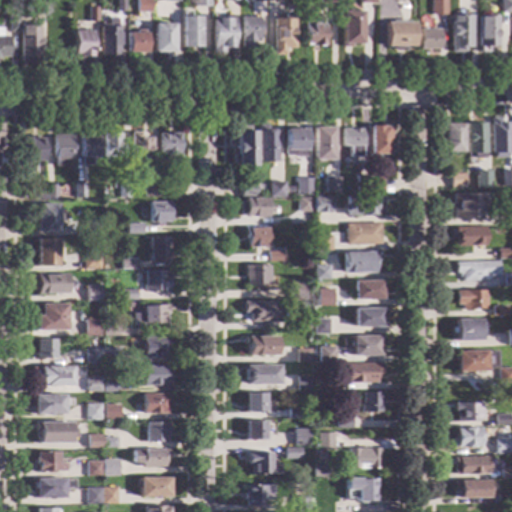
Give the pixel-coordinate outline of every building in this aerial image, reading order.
[(46,0),(47,15),(35,16),(35,0),(46,0)] [(124,0),(125,12),(116,12),(115,0),(124,0)] [(151,0),(151,12),(135,11),(135,0),(151,0)] [(193,0),(194,8),(208,8),(208,0),(193,0)] [(445,0),(445,15),(429,15),(429,0),(445,0)] [(511,0),(511,13),(498,13),(498,0),(511,0)] [(98,21),(89,22),(89,7),(98,6),(98,21)] [(360,44),(339,44),(340,11),(361,12),(360,44)] [(315,23),(325,24),(325,46),(311,46),(311,43),(304,43),(304,13),(315,14),(315,23)] [(469,48),(464,48),(464,52),(450,52),(450,47),(449,47),(449,15),(469,16),(469,48)] [(20,17),(19,32),(9,32),(10,16),(20,17)] [(199,48),(180,47),(181,16),(199,17),(199,48)] [(233,49),(222,49),(222,54),(212,54),(211,18),(232,17),(233,49)] [(258,17),(257,41),(253,41),(253,48),(240,47),(241,17),(258,17)] [(495,47),(485,47),(486,53),(477,53),(476,17),(495,17),(495,47)] [(294,48),(283,48),(283,56),(272,56),(272,18),(294,18),(294,48)] [(413,23),(413,48),(382,47),(383,22),(413,23)] [(174,53),(153,53),(153,23),(175,23),(174,53)] [(39,62),(19,62),(20,24),(40,25),(39,62)] [(121,55),(101,55),(101,26),(121,26),(121,55)] [(2,36),(9,36),(9,58),(0,57),(0,27),(2,27),(2,36)] [(438,50),(431,50),(431,53),(426,53),(426,50),(417,50),(418,29),(438,30),(438,50)] [(93,55),(74,55),(74,30),(93,30),(93,55)] [(147,52),(127,52),(127,32),(147,32),(147,52)] [(499,122),(509,122),(509,153),(505,153),(505,159),(493,159),(493,153),(489,153),(489,118),(499,118),(499,122)] [(274,162),(256,162),(256,121),(274,121),(274,162)] [(471,124),(484,124),(484,154),(483,154),(483,159),(471,159),(471,154),(464,154),(464,124),(466,124),(466,122),(471,122),(471,124)] [(461,153),(441,153),(441,124),(461,124),(461,153)] [(387,154),(368,154),(368,126),(387,126),(387,154)] [(332,161),(312,161),(312,127),(332,127),(332,161)] [(253,166),(231,166),(230,153),(235,153),(234,130),(252,129),(253,166)] [(305,157),(284,157),(284,129),(305,129),(305,157)] [(360,157),(348,157),(348,146),(340,146),(340,129),(360,129),(360,157)] [(141,137),(152,137),(151,169),(129,169),(130,131),(141,131),(141,137)] [(121,137),(124,137),(124,156),(102,156),(103,132),(121,133),(121,137)] [(180,133),(179,162),(167,162),(167,155),(158,154),(159,132),(180,133)] [(98,159),(91,158),(91,166),(79,166),(79,134),(99,134),(98,159)] [(71,160),(64,160),(64,165),(50,165),(51,135),(72,136),(71,160)] [(44,161),(22,161),(22,138),(45,138),(44,161)] [(488,188),(480,188),(480,170),(488,170),(488,188)] [(462,188),(448,188),(448,174),(462,174),(462,188)] [(365,176),(365,191),(354,190),(354,175),(365,176)] [(339,194),(323,194),(323,178),(338,177),(339,194)] [(310,195),(294,195),(294,178),(310,178),(310,195)] [(381,180),(381,194),(367,194),(367,180),(381,180)] [(158,182),(157,197),(143,196),(144,181),(158,182)] [(174,182),(173,197),(157,197),(158,181),(174,182)] [(129,183),(128,199),(117,198),(118,182),(129,183)] [(254,197),(239,197),(239,182),(254,182),(254,197)] [(282,196),(266,196),(267,182),(282,182),(282,196)] [(84,199),(73,199),(73,183),(85,183),(84,199)] [(57,185),(56,200),(45,199),(46,185),(57,185)] [(45,190),(45,201),(30,201),(30,190),(45,190)] [(483,221),(467,221),(467,218),(449,218),(449,194),(483,194),(483,221)] [(330,196),(330,213),(311,212),(312,195),(330,196)] [(381,215),(344,215),(344,197),(381,197),(381,215)] [(266,217),(260,215),(260,220),(252,220),(252,217),(243,217),(243,213),(239,213),(238,202),(243,202),(243,199),(265,198),(266,217)] [(310,211),(295,211),(295,198),(310,198),(310,211)] [(57,231),(36,232),(35,202),(56,201),(57,231)] [(169,224),(148,225),(147,202),(168,201),(169,224)] [(99,235),(82,235),(82,219),(99,219),(99,235)] [(379,244),(343,246),(343,224),(379,223),(379,244)] [(141,234),(125,234),(125,224),(141,224),(141,234)] [(268,246),(244,247),(244,228),(267,227),(268,246)] [(483,227),(483,246),(453,247),(453,227),(483,227)] [(330,251),(312,252),(311,235),(330,235),(330,251)] [(58,265),(35,266),(34,238),(56,237),(58,265)] [(167,260),(150,261),(150,237),(167,237),(167,260)] [(511,250),(511,258),(511,259),(496,259),(496,249),(511,249),(511,250)] [(280,261),(266,261),(266,251),(280,250),(280,261)] [(99,270),(82,270),(82,252),(99,252),(99,270)] [(374,272),(340,272),(340,252),(374,252),(374,272)] [(136,269),(120,269),(120,259),(136,259),(136,269)] [(498,276),(487,276),(487,281),(460,282),(460,279),(457,279),(457,273),(454,273),(454,262),(498,261),(498,276)] [(267,285),(244,286),(243,266),(266,265),(267,285)] [(327,280),(312,281),(312,266),(326,266),(327,280)] [(165,273),(168,273),(168,293),(144,293),(144,271),(165,271),(165,273)] [(67,293),(36,294),(36,273),(67,272),(67,293)] [(511,287),(502,287),(501,274),(511,273),(511,287)] [(379,300),(350,300),(350,280),(379,281),(379,300)] [(307,300),(289,300),(289,282),(307,283),(307,300)] [(100,302),(85,302),(85,284),(100,284),(100,302)] [(136,300),(120,300),(119,290),(135,290),(136,300)] [(484,309),(476,310),(476,312),(472,312),(472,310),(459,310),(459,305),(454,305),(453,291),(484,290),(484,309)] [(334,305),(319,306),(319,292),(334,292),(334,305)] [(280,321),(249,321),(249,312),(242,312),(242,302),(280,302),(280,321)] [(167,324),(147,324),(147,327),(132,327),(132,313),(140,313),(140,304),(168,304),(167,324)] [(64,332),(36,331),(36,305),(65,306),(64,332)] [(505,316),(490,317),(490,307),(505,306),(505,316)] [(380,327),(351,327),(351,308),(380,308),(380,327)] [(326,334),(311,334),(311,319),(326,319),(326,334)] [(479,327),(482,327),(482,334),(479,334),(480,341),(454,341),(454,333),(450,333),(449,327),(454,327),(454,320),(479,319),(479,327)] [(100,336),(84,336),(84,320),(100,320),(100,336)] [(309,331),(294,331),(294,321),(309,321),(309,331)] [(118,338),(102,338),(102,325),(119,325),(118,338)] [(377,355),(349,355),(349,336),(377,336),(377,355)] [(167,357),(141,358),(141,338),(167,337),(167,357)] [(275,356),(245,355),(245,343),(242,343),(242,337),(275,337),(275,356)] [(54,358),(35,358),(35,338),(54,338),(54,358)] [(100,363),(84,364),(84,348),(99,347),(100,363)] [(118,363),(103,364),(102,348),(118,347),(118,363)] [(332,362),(316,362),(316,347),(332,347),(332,362)] [(310,362),(295,363),(294,350),(309,349),(310,362)] [(497,368),(485,368),(485,371),(477,372),(477,373),(473,373),(473,372),(455,372),(455,370),(453,370),(453,363),(455,363),(455,351),(497,351),(497,368)] [(380,373),(374,373),(374,384),(343,384),(343,363),(380,363),(380,373)] [(71,386),(39,386),(39,366),(71,365),(71,386)] [(168,384),(141,385),(141,366),(167,365),(168,384)] [(276,385),(242,385),(243,365),(276,365),(276,385)] [(511,383),(496,384),(496,369),(511,369),(511,383)] [(309,377),(309,392),(293,391),(294,377),(309,377)] [(100,378),(100,393),(85,392),(85,378),(100,378)] [(117,393),(102,393),(102,380),(117,380),(117,393)] [(330,391),(313,390),(313,380),(330,380),(330,391)] [(379,413),(360,413),(361,392),(379,393),(379,413)] [(168,415),(142,416),(142,394),(168,394),(168,415)] [(265,395),(264,412),(243,411),(244,394),(265,395)] [(63,415),(33,415),(33,395),(63,395),(63,415)] [(479,421),(454,422),(454,410),(452,410),(452,402),(479,402),(479,421)] [(100,420),(85,419),(85,404),(100,404),(100,420)] [(119,421),(102,421),(102,404),(119,404),(119,421)] [(302,418),(285,418),(286,408),(302,408),(302,418)] [(508,425),(493,426),(493,415),(508,415),(508,425)] [(350,428),(335,428),(336,417),(350,417),(350,428)] [(262,440),(243,441),(242,421),(261,419),(262,440)] [(168,443),(144,443),(144,422),(168,422),(168,443)] [(70,443),(36,443),(35,423),(70,423),(70,443)] [(479,434),(482,434),(482,444),(479,444),(479,447),(451,448),(451,439),(454,439),(454,429),(478,428),(479,434)] [(307,445),(291,444),(291,430),(308,430),(307,445)] [(332,449),(314,449),(315,433),(332,433),(332,449)] [(101,448),(86,448),(86,435),(101,435),(101,448)] [(116,437),(116,449),(102,448),(102,437),(116,437)] [(508,454),(493,454),(493,440),(507,440),(508,454)] [(293,457),(278,457),(278,447),(293,447),(293,457)] [(167,461),(163,461),(163,468),(140,468),(140,462),(131,462),(131,449),(168,450),(167,461)] [(382,454),(377,454),(377,468),(346,468),(346,449),(382,449),(382,454)] [(57,463),(65,463),(65,472),(36,472),(37,451),(58,452),(57,463)] [(270,464),(280,464),(280,475),(248,474),(249,465),(245,465),(245,452),(270,452),(270,464)] [(487,475),(452,475),(452,458),(486,457),(487,475)] [(117,476),(102,476),(102,459),(118,460),(117,476)] [(100,462),(99,476),(85,475),(85,461),(100,462)] [(325,467),(325,477),(311,476),(311,467),(325,467)] [(511,479),(499,479),(499,469),(511,469),(511,479)] [(169,498),(138,498),(138,477),(169,477),(169,498)] [(74,489),(63,489),(63,498),(34,498),(34,479),(74,479),(74,489)] [(375,479),(375,501),(356,501),(356,498),(344,498),(345,479),(375,479)] [(488,498),(457,499),(457,498),(456,498),(456,490),(452,490),(452,488),(451,489),(450,484),(452,484),(452,481),(487,481),(488,498)] [(273,499),(261,499),(261,505),(246,505),(245,486),(273,485),(273,499)] [(101,504),(84,504),(84,488),(101,488),(101,504)] [(117,504),(102,504),(102,488),(117,488),(117,504)] [(510,494),(511,494),(511,501),(510,501),(510,502),(496,502),(496,493),(510,493),(510,494)] [(308,510),(293,510),(293,495),(308,496),(308,510)]
